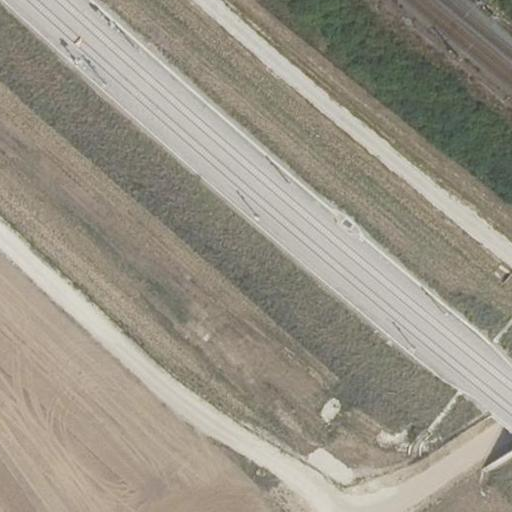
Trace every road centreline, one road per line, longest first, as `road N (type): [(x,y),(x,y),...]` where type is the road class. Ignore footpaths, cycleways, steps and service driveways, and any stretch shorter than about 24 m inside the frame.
road 1 (track): [(328,511),(291,465),(171,398),(0,234)]
road 2 (track): [(207,0),(511,254)]
road 3 (track): [(379,511),(511,428)]
